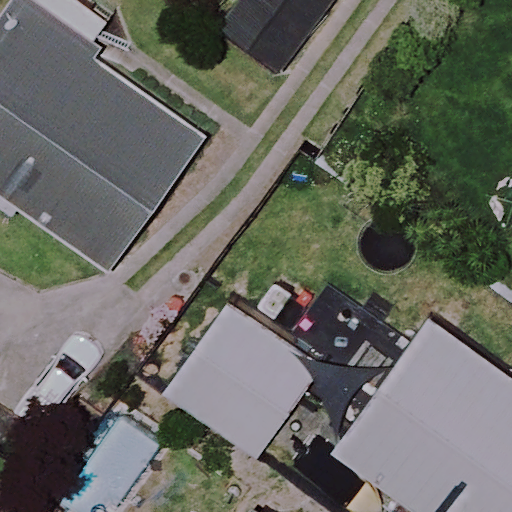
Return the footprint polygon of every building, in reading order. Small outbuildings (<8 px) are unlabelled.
[(207,131),(36,0),(8,0),(0,11),(0,170),(111,256),(207,131)] [(326,0),(232,0),(221,16),(283,60),(326,0)] [(322,360),(230,292),(164,382),(256,450),(322,360)] [(511,511),(511,355),(434,302),(337,444),(436,511),(511,511)] [(277,511),(257,497),(245,511),(277,511)]
